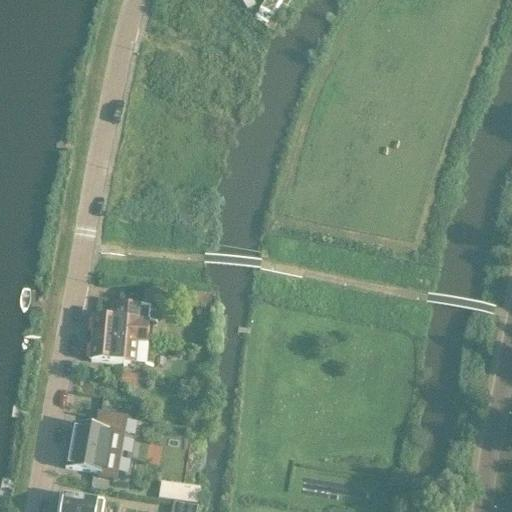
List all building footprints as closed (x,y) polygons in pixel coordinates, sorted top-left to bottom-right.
[(269,0),(268,6),(281,10),(283,5),(291,8),(293,0),(269,0)] [(237,36),(230,61),(245,65),(252,41),(237,36)] [(188,94),(204,99),(219,51),(204,46),(188,94)] [(143,303),(167,305),(168,289),(144,287),(143,303)] [(186,307),(215,309),(216,294),(187,291),(186,307)] [(147,346),(150,309),(111,305),(110,321),(94,319),(92,342),(147,346)] [(145,368),(147,346),(92,342),(90,363),(145,368)] [(121,375),(120,388),(137,389),(138,377),(121,375)] [(100,390),(98,399),(119,403),(121,395),(100,390)] [(114,447),(115,442),(116,436),(73,428),(69,450),(103,456),(105,446),(114,447)] [(102,464),(103,456),(69,450),(65,470),(109,478),(109,475),(111,466),(102,464)] [(197,509),(199,495),(166,489),(164,504),(174,506),(197,509)] [(102,511),(104,505),(64,498),(61,498),(58,511),(102,511)]
